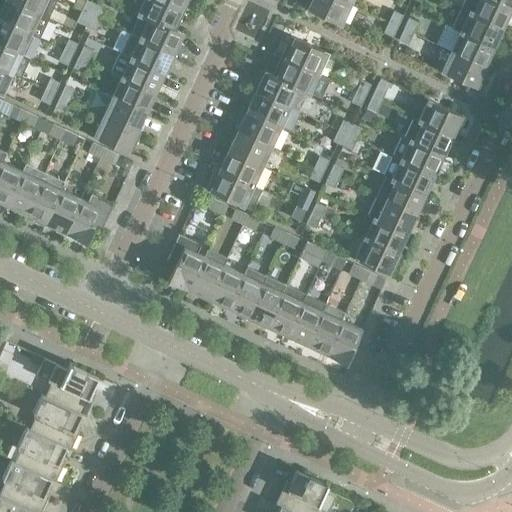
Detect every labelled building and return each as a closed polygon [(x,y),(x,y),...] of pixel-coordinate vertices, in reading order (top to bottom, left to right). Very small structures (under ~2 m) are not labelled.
[(46,17),(8,0),(3,0),(0,8),(0,19),(29,33),(37,37),(46,17)] [(53,0),(8,0),(46,17),(53,0)] [(92,15),(97,4),(88,0),(87,0),(82,11),(92,15)] [(175,30),(175,28),(184,10),(161,0),(142,0),(137,14),(139,15),(139,13),(175,30)] [(188,0),(161,0),(184,10),(188,0)] [(340,24),(350,3),(343,0),(305,0),(303,6),(340,24)] [(495,0),(477,0),(473,11),(472,13),(502,27),(511,7),(495,0)] [(107,9),(97,4),(92,15),(102,20),(107,9)] [(393,10),(388,21),(397,25),(403,14),(393,10)] [(493,46),(502,27),(472,13),(473,11),(469,10),(459,31),(493,46)] [(87,26),(92,15),(82,11),(77,22),(87,26)] [(183,32),(175,28),(175,30),(139,13),(139,15),(130,33),(173,53),(183,32)] [(97,31),(102,20),(92,15),(87,26),(97,31)] [(418,22),(408,17),(403,28),(413,33),(418,22)] [(37,37),(29,33),(0,19),(0,43),(20,53),(28,56),(37,37)] [(392,36),(397,25),(388,21),(382,32),(392,36)] [(407,44),(413,33),(403,28),(398,39),(407,44)] [(484,66),(485,64),(493,46),(459,31),(450,50),(484,66)] [(164,72),(173,53),(130,33),(121,52),(164,72)] [(290,35),(280,55),(318,73),(327,52),(290,35)] [(72,54),(77,42),(67,38),(62,49),(72,54)] [(28,56),(20,53),(0,43),(0,67),(11,73),(18,76),(28,56)] [(92,50),(83,45),(78,56),(87,61),(92,50)] [(67,65),(72,54),(62,49),(57,60),(67,65)] [(488,66),(485,64),(484,66),(450,50),(441,70),(478,88),(488,66)] [(155,92),(164,72),(121,52),(119,51),(110,71),(121,76),(155,92)] [(318,73),(280,55),(272,73),(271,75),(298,87),(297,88),(308,93),(318,73)] [(82,72),(87,61),(78,56),(72,67),(82,72)] [(0,92),(2,93),(11,73),(0,67),(0,92)] [(271,75),(272,73),(265,70),(255,91),(289,107),(297,88),(298,87),(271,75)] [(146,111),(155,92),(121,76),(112,96),(146,111)] [(49,77),(44,88),(54,93),(59,82),(49,77)] [(360,79),(355,90),(365,94),(370,83),(360,79)] [(74,89),(64,84),(59,95),(69,100),(74,89)] [(375,86),(371,97),(380,101),(385,91),(375,86)] [(49,104),(54,93),(44,88),(39,99),(49,104)] [(360,106),(365,94),(355,90),(350,101),(360,106)] [(279,126),(289,107),(255,91),(246,111),(279,126)] [(64,111),(69,100),(59,95),(54,106),(64,111)] [(136,131),(137,130),(146,111),(112,96),(103,115),(136,131)] [(376,111),(380,101),(371,97),(366,107),(376,111)] [(428,99),(427,99),(417,120),(421,122),(422,121),(452,135),(451,136),(455,138),(465,116),(428,99)] [(21,121),(25,111),(13,105),(9,115),(21,121)] [(33,126),(37,117),(25,111),(21,121),(33,126)] [(279,126),(246,111),(237,130),(270,146),(279,126)] [(141,131),(137,130),(136,131),(103,115),(93,136),(130,153),(141,131)] [(347,134),(352,123),(342,118),(337,129),(347,134)] [(443,154),(451,136),(452,135),(422,121),(421,122),(413,139),(413,140),(443,154)] [(362,127),(352,123),(347,134),(356,138),(362,127)] [(60,139),(65,129),(52,124),(48,134),(60,139)] [(72,145),(77,135),(65,129),(60,139),(72,145)] [(341,145),(347,134),(337,129),(331,140),(341,145)] [(270,146),(237,130),(227,150),(261,165),(270,146)] [(351,149),(356,138),(347,134),(341,145),(351,149)] [(433,174),(443,154),(413,140),(413,139),(409,138),(400,159),(433,174)] [(99,157),(103,147),(90,141),(86,151),(99,157)] [(114,164),(118,154),(103,147),(99,157),(114,164)] [(252,185),(261,165),(227,150),(219,168),(218,169),(252,185)] [(323,170),(328,159),(318,155),(313,166),(323,170)] [(121,156),(119,159),(122,169),(127,172),(132,161),(121,156)] [(424,194),(433,174),(400,159),(390,179),(394,181),(394,180),(424,194)] [(0,201),(6,204),(21,170),(2,161),(0,165),(0,201)] [(25,213),(45,172),(25,163),(21,170),(6,204),(25,213)] [(333,163),(328,173),(338,177),(343,168),(333,163)] [(261,189),(252,185),(218,169),(219,168),(215,166),(205,188),(252,210),(261,189)] [(318,181),(323,170),(313,166),(308,177),(318,181)] [(45,222),(61,188),(64,181),(45,172),(25,213),(45,222)] [(334,187),(338,177),(328,173),(324,183),(334,187)] [(415,214),(424,194),(394,180),(394,181),(385,200),(415,214)] [(65,231),(80,198),(61,188),(45,222),(65,231)] [(92,225),(101,229),(102,229),(102,228),(101,228),(112,204),(114,204),(114,203),(91,192),(87,201),(80,198),(65,231),(86,241),(87,240),(85,240),(92,225)] [(300,194),(295,205),(305,210),(310,199),(300,194)] [(227,205),(212,198),(208,208),(222,215),(227,205)] [(406,233),(415,214),(385,200),(377,217),(376,219),(406,233)] [(315,201),(310,212),(320,217),(325,206),(315,201)] [(300,221),(305,210),(295,205),(290,216),(300,221)] [(242,224),(247,214),(235,208),(230,218),(242,224)] [(315,228),(320,217),(310,212),(305,223),(315,228)] [(254,230),(259,220),(247,214),(242,224),(254,230)] [(397,252),(398,251),(406,233),(376,219),(377,217),(373,216),(363,236),(397,252)] [(281,242),(286,232),(274,227),(269,237),(281,242)] [(293,248),(298,238),(286,232),(281,242),(293,248)] [(188,289),(204,255),(197,252),(201,243),(178,233),(177,234),(178,234),(167,258),(166,258),(165,259),(175,263),(168,278),(167,277),(166,278),(188,289)] [(353,257),(391,274),(401,252),(398,251),(397,252),(363,236),(353,257)] [(320,260),(325,251),(313,245),(308,255),(320,260)] [(207,298),(223,264),(226,257),(207,248),(204,255),(188,289),(207,298)] [(332,266),(337,256),(325,251),(320,260),(332,266)] [(359,279),(364,269),(352,263),(347,273),(359,279)] [(227,307),(242,273),(223,264),(207,298),(227,307)] [(246,316),(265,275),(246,266),(242,273),(227,307),(246,316)] [(372,284),(376,274),(364,269),(359,279),(372,284)] [(266,325),(285,284),(265,275),(246,316),(266,325)] [(286,334),(305,293),(285,284),(266,325),(286,334)] [(305,343),(324,302),(305,293),(286,334),(305,343)] [(325,353),(341,319),(344,312),(324,302),(305,343),(325,353)] [(361,328),(341,319),(325,353),(345,362),(361,328)] [(51,381),(45,393),(87,412),(93,399),(89,397),(98,377),(69,364),(70,362),(69,361),(66,368),(55,363),(47,379),(51,381)] [(85,415),(87,412),(45,393),(44,395),(40,393),(32,412),(36,414),(30,426),(72,445),(78,431),(74,429),(81,413),(85,415)] [(70,448),(72,445),(30,426),(29,428),(25,426),(16,445),(20,446),(15,458),(56,478),(63,464),(58,462),(66,446),(70,448)] [(55,481),(56,478),(15,458),(14,460),(10,458),(1,477),(5,479),(0,490),(0,491),(41,510),(47,496),(43,494),(51,479),(55,481)] [(275,504),(279,506),(279,505),(294,511),(320,511),(323,508),(327,510),(335,493),(323,488),(326,481),(325,481),(324,483),(296,469),(287,489),(282,487),(275,504)] [(37,511),(40,511),(41,510),(0,491),(0,511),(34,511),(35,511),(37,511)]
